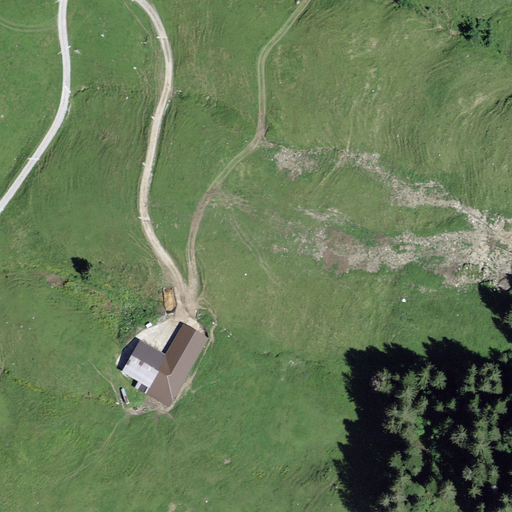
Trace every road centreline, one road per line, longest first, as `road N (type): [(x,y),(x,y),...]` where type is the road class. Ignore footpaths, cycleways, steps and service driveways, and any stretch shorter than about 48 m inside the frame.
road 1 (track): [(141,0),(158,15),(172,60),(144,202),(148,232),(180,269),(183,317),(174,328),(136,338),(121,363)]
road 2 (track): [(65,0),(66,106),(54,137),(0,212)]
